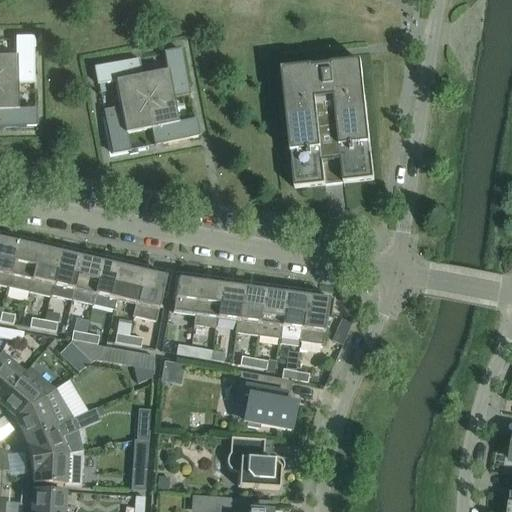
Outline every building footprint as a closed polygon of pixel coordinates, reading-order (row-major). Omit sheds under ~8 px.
[(0,84),(34,84),(34,83),(31,83),(31,77),(33,77),(33,40),(14,40),(14,48),(15,48),(15,58),(0,57),(0,84)] [(166,72),(141,77),(138,60),(137,60),(141,77),(146,103),(189,95),(189,94),(186,95),(185,88),(188,88),(181,52),(163,55),(164,63),(166,72)] [(146,103),(141,77),(137,60),(137,63),(131,64),(130,61),(94,68),(98,86),(105,85),(114,83),(119,108),(102,111),(103,112),(146,103)] [(373,182),(360,63),(332,66),(312,68),(282,72),(295,190),(325,187),(325,186),(343,184),(343,185),(345,185),(373,182)] [(34,85),(34,84),(0,84),(0,128),(35,128),(34,110),(26,110),(17,110),(17,85),(34,85)] [(189,96),(189,95),(146,103),(154,147),(155,146),(154,144),(161,142),(161,145),(198,138),(194,121),(186,122),(177,124),(172,99),(189,96)] [(154,147),(146,103),(103,112),(105,112),(107,118),(104,119),(111,155),(129,152),(127,143),(126,135),(150,130),(154,147)] [(0,287),(7,289),(17,245),(0,240),(0,287)] [(28,294),(38,250),(17,245),(7,289),(28,294)] [(49,297),(59,254),(38,250),(28,294),(49,299),(49,297)] [(70,302),(80,259),(59,254),(49,297),(70,302)] [(91,307),(101,264),(80,259),(70,302),(91,307)] [(114,302),(122,269),(101,264),(91,307),(112,311),(114,302)] [(133,318),(143,274),(122,269),(114,302),(134,306),(131,318),(133,318)] [(164,279),(143,274),(133,318),(155,323),(165,277),(164,279)] [(194,317),(198,284),(177,281),(177,279),(176,279),(171,314),(194,317)] [(215,320),(220,287),(198,284),(194,317),(192,329),(214,332),(215,320)] [(235,335),(241,290),(220,287),(215,320),(235,323),(234,335),(235,335)] [(256,338),(262,292),(241,290),(235,335),(256,338)] [(278,341),(284,295),(262,292),(256,338),(278,341)] [(299,344),(305,298),(284,295),(278,341),(279,341),(279,339),(298,341),(298,343),(299,344)] [(331,302),(305,298),(299,344),(322,347),(325,322),(329,322),(331,302)] [(14,317),(1,314),(0,318),(0,323),(12,326),(14,317)] [(42,331),(43,322),(30,320),(28,329),(42,331)] [(342,321),(337,331),(346,335),(350,324),(342,321)] [(56,325),(43,322),(42,331),(55,334),(56,325)] [(22,334),(8,331),(6,341),(20,343),(22,334)] [(83,344),(85,335),(72,333),(70,342),(83,344)] [(98,338),(85,335),(83,344),(96,347),(98,338)] [(127,347),(128,338),(115,335),(114,344),(127,347)] [(141,340),(128,338),(127,347),(140,349),(141,340)] [(101,348),(70,343),(91,364),(93,362),(100,356),(101,348)] [(175,356),(188,358),(190,349),(177,346),(175,356)] [(100,356),(93,362),(152,371),(153,358),(101,348),(100,356)] [(209,362),(211,353),(198,350),(196,359),(209,362)] [(0,401),(19,380),(24,374),(23,373),(0,353),(0,401)] [(224,355),(211,353),(209,362),(222,364),(224,355)] [(252,370),(253,360),(240,358),(239,367),(252,370)] [(266,363),(253,360),(252,370),(265,372),(266,363)] [(15,420),(42,400),(53,391),(27,369),(23,373),(24,374),(19,380),(0,401),(0,404),(6,409),(5,411),(15,420)] [(293,383),(295,373),(282,371),(280,380),(293,383)] [(282,404),(287,382),(239,373),(239,375),(241,375),(236,405),(245,407),(242,423),(246,424),(245,428),(259,431),(259,426),(289,432),(294,406),(282,404)] [(293,383),(306,385),(308,376),(295,373),(293,383)] [(54,427),(72,419),(53,391),(42,400),(15,420),(20,432),(22,431),(23,433),(26,440),(54,427)] [(72,419),(54,427),(26,440),(29,448),(27,449),(29,462),(66,455),(59,440),(77,432),(72,419)] [(136,423),(135,440),(148,441),(149,424),(136,423)] [(279,474),(280,473),(281,472),(282,470),(282,468),(283,466),(282,465),(281,463),(280,462),(279,461),(278,460),(276,459),(275,459),(273,459),(272,460),(271,460),(270,461),(267,463),(262,457),(263,442),(230,440),(228,456),(227,457),(226,459),(226,461),(225,463),(226,465),(226,467),(227,469),(228,471),(230,472),(232,473),(234,474),(236,475),(238,475),(237,488),(278,491),(279,474)] [(133,442),(131,471),(146,472),(148,442),(133,442)] [(82,453),(66,455),(29,462),(32,475),(34,475),(34,485),(80,487),(82,453)] [(62,511),(64,493),(34,491),(33,501),(31,501),(30,511),(62,511)] [(250,511),(251,502),(254,503),(254,502),(191,497),(190,511),(210,511),(250,511)] [(133,511),(142,511),(143,499),(134,498),(133,511)]
